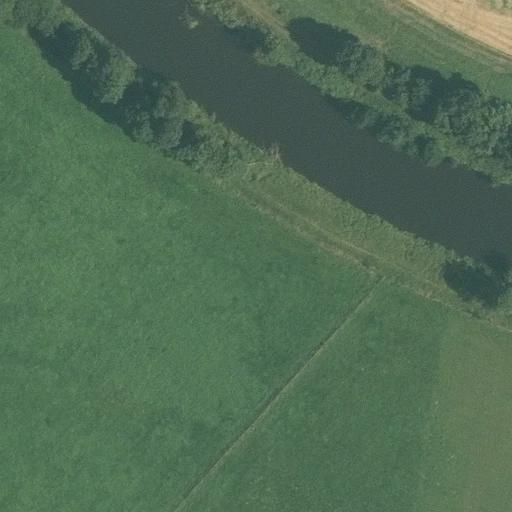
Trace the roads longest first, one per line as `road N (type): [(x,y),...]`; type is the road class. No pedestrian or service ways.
road 1 (track): [(0,1),(196,155),(330,237),(511,316)]
road 2 (track): [(511,158),(398,110),(240,0)]
